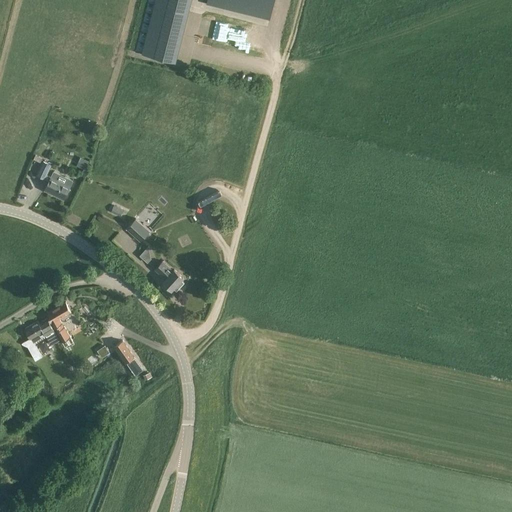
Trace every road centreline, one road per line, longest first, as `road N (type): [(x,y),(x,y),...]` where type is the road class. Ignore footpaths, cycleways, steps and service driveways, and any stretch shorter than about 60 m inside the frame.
road 1 (unknown): [(277,30),(279,66),(209,56),(185,37),(187,19),(198,7),(240,17)]
road 2 (tertiary): [(186,448),(190,407),(176,346),(121,276)]
road 3 (tertiary): [(121,276),(46,223),(0,209)]
road 4 (residential): [(121,276),(75,284),(0,325)]
road 5 (unknown): [(243,202),(213,187),(191,212),(229,253)]
